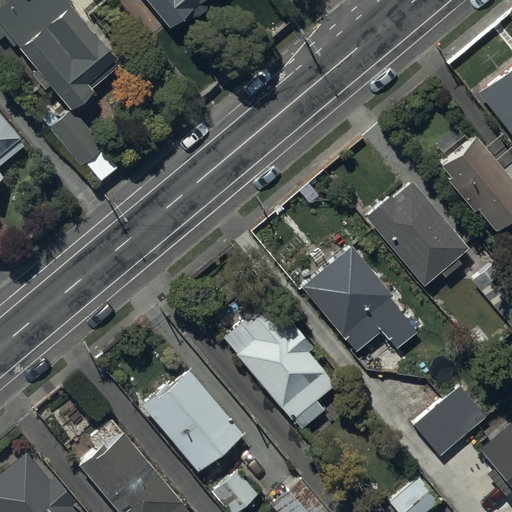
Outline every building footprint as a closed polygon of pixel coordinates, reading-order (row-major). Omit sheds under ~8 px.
[(116,59),(65,0),(0,0),(0,32),(2,31),(12,42),(15,40),(34,64),(29,70),(42,84),(45,80),(66,103),(71,100),(75,105),(90,93),(86,88),(90,85),(88,82),(116,59)] [(190,0),(127,0),(121,5),(147,35),(165,20),(166,21),(190,0)] [(511,56),(472,88),(511,138),(511,56)] [(71,103),(47,122),(79,161),(83,157),(99,176),(118,160),(71,103)] [(0,144),(15,132),(0,113),(0,144)] [(511,200),(511,182),(468,127),(433,157),(444,170),(440,173),(468,205),(471,202),(488,221),(511,200)] [(386,190),(363,209),(420,278),(462,243),(408,177),(389,193),(386,190)] [(387,289),(345,239),(296,280),(352,347),(377,325),(393,345),(415,327),(385,291),(387,289)] [(287,315),(282,320),(262,300),(243,315),(241,311),(219,332),(234,348),(232,350),(288,415),(290,414),(298,424),(320,406),(312,396),(332,380),(304,345),(308,341),(287,315)] [(165,376),(137,397),(196,466),(240,429),(185,365),(168,380),(165,376)] [(455,382),(409,419),(437,452),(483,413),(455,382)] [(180,511),(187,506),(109,413),(86,432),(95,443),(76,459),(120,511),(180,511)] [(511,413),(475,443),(511,488),(511,413)] [(48,474),(25,447),(0,467),(0,511),(77,511),(69,502),(75,498),(52,471),(48,474)] [(255,490),(235,466),(209,488),(229,511),(255,490)] [(416,472),(386,496),(398,511),(418,511),(437,497),(416,472)] [(298,474),(268,499),(279,511),(329,511),(330,511),(298,474)]
